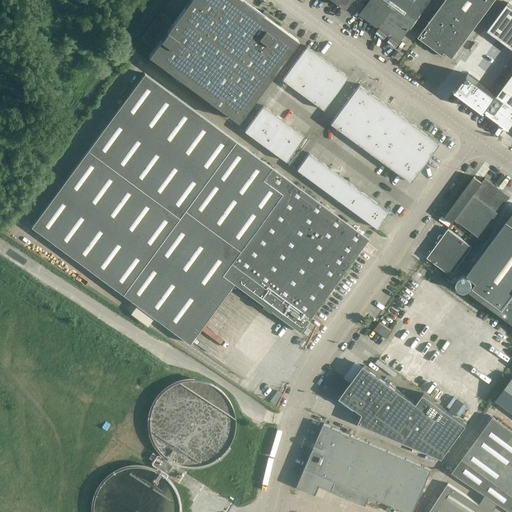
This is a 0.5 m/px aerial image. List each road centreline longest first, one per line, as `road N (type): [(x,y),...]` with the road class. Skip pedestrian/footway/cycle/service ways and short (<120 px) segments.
road 1 (unclassified): [(266,511),(280,449),(315,364),(477,140)]
road 2 (unclassified): [(477,140),(286,0)]
